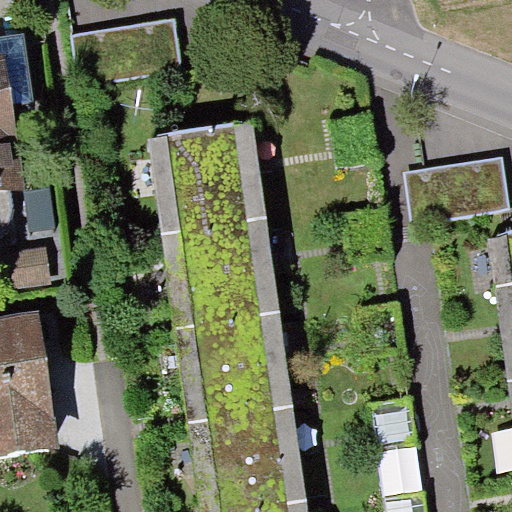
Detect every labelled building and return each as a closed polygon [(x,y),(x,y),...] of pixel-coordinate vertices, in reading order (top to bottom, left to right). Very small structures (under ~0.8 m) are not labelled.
[(174,22),(77,37),(85,89),(182,74),(174,22)] [(41,119),(29,48),(0,52),(0,208),(33,203),(20,123),(41,119)] [(373,120),(336,125),(343,172),(379,167),(373,120)] [(162,241),(271,226),(258,131),(149,147),(162,241)] [(502,159),(405,173),(413,225),(510,210),(502,159)] [(388,214),(351,219),(358,266),(394,261),(388,214)] [(175,335),(285,320),(271,226),(162,241),(175,335)] [(511,235),(490,239),(511,384),(511,235)] [(401,309),(364,314),(371,361),(407,356),(401,309)] [(189,429),(298,414),(285,320),(175,335),(189,429)] [(47,327),(0,332),(0,472),(65,464),(47,327)] [(410,401),(374,406),(380,452),(416,447),(410,401)] [(200,511),(285,511),(311,508),(298,414),(189,429),(200,511)] [(427,511),(425,496),(389,501),(390,511),(427,511)]
